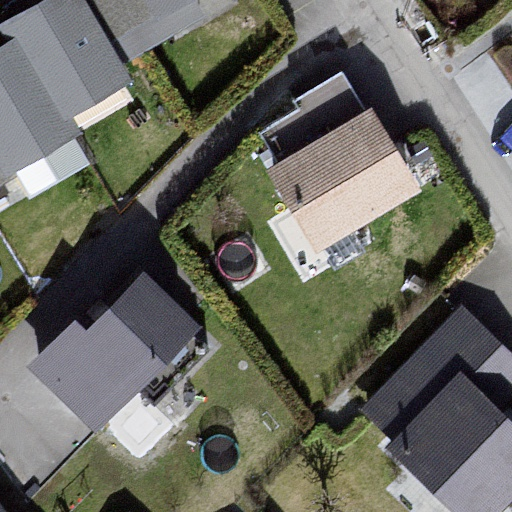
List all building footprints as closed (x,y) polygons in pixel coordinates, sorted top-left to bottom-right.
[(0,158),(59,123),(50,107),(108,72),(64,0),(11,0),(0,7),(0,158)] [(155,0),(134,0),(140,9),(155,0)] [(398,183),(347,103),(246,167),(297,247),(398,183)] [(176,319),(113,260),(56,323),(47,314),(3,361),(75,427),(176,319)] [(511,383),(511,360),(448,300),(347,407),(373,431),(364,440),(440,511),(475,511),(511,473),(511,435),(486,411),(511,383)]
